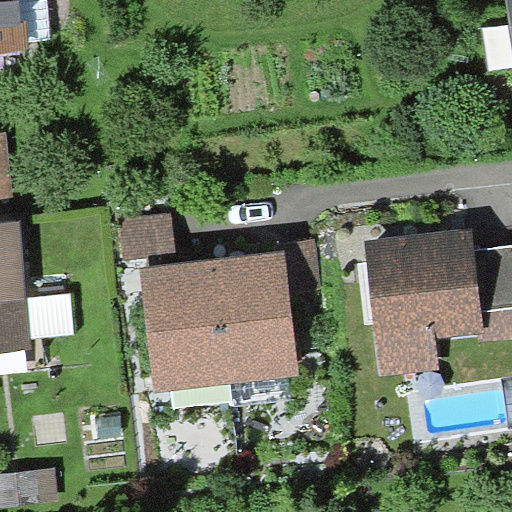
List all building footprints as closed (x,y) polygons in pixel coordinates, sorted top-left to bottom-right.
[(0,0),(0,48),(19,47),(14,0),(0,0)] [(511,0),(509,0),(511,16),(511,22),(478,28),(485,72),(511,68),(511,0)] [(13,226),(0,226),(0,349),(21,348),(13,226)] [(472,325),(470,307),(463,237),(368,248),(378,336),(472,325)] [(223,372),(286,365),(274,258),(209,266),(221,372),(223,372)] [(209,266),(144,273),(157,380),(168,378),(170,398),(180,405),(226,400),(223,372),(221,372),(209,266)] [(511,302),(481,306),(485,337),(511,334),(511,302)] [(113,409),(72,414),(81,479),(121,474),(113,409)]
